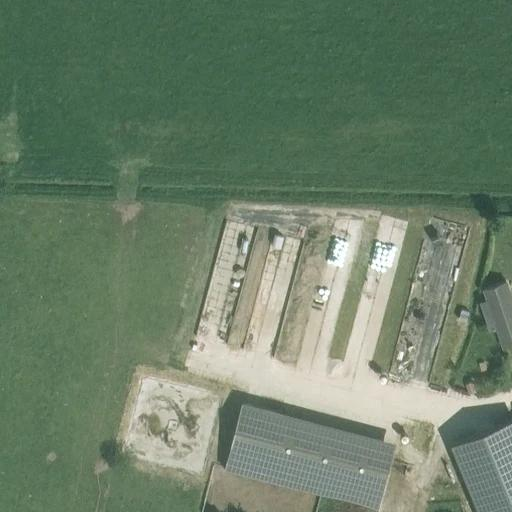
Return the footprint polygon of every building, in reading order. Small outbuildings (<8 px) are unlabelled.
[(511,345),(511,305),(504,282),(487,288),(482,290),(485,299),(490,315),(485,317),(488,327),(497,324),(499,330),(504,348),(511,345)] [(357,337),(378,342),(387,308),(366,303),(357,337)] [(470,312),(463,310),(459,320),(467,322),(470,312)] [(472,382),(465,384),(469,395),(476,392),(472,382)] [(397,440),(242,401),(224,471),(379,511),(397,440)] [(511,511),(511,418),(456,442),(484,511),(511,511)]
